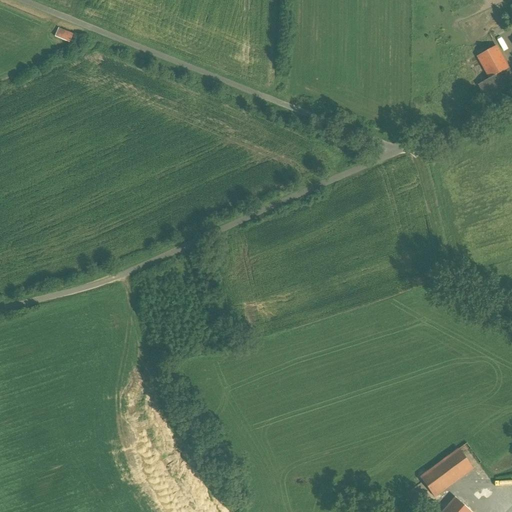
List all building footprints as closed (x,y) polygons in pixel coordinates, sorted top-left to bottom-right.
[(67,43),(70,33),(55,28),(51,38),(67,43)] [(496,46),(477,57),(489,79),(490,79),(508,69),(496,46)] [(511,75),(508,69),(490,79),(489,79),(479,85),(487,100),(511,85),(511,75)] [(459,441),(421,470),(438,493),(476,464),(459,441)] [(481,511),(459,488),(433,511),(481,511)]
